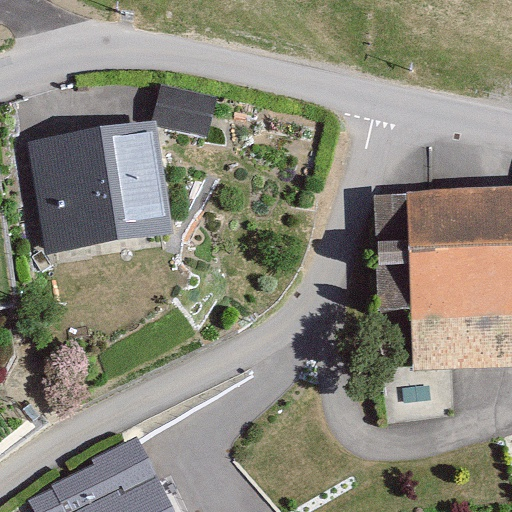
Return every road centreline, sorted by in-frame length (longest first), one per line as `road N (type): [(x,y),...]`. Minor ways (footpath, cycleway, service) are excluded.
road 1 (residential): [(0,482),(79,426),(254,346),(313,288),(373,104)]
road 2 (residential): [(373,104),(109,45),(0,74)]
road 3 (residential): [(511,130),(373,104)]
